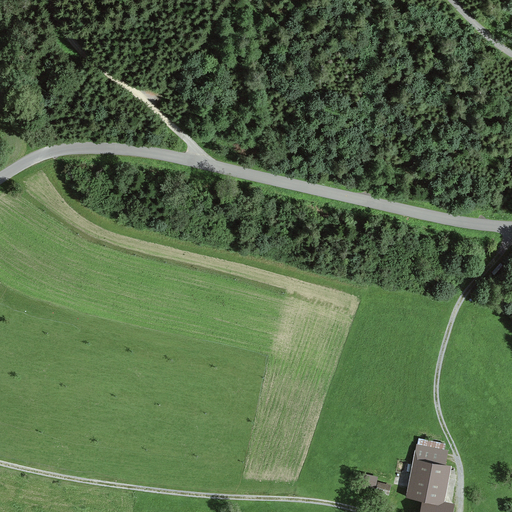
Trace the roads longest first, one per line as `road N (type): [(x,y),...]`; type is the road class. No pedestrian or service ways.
road 1 (residential): [(511,226),(465,223),(119,148),(42,153),(0,176)]
road 2 (track): [(358,511),(74,481),(0,463)]
road 3 (track): [(511,230),(464,291),(437,376),(441,427),(458,455),(458,511)]
road 4 (track): [(200,163),(146,101),(77,46),(46,0)]
